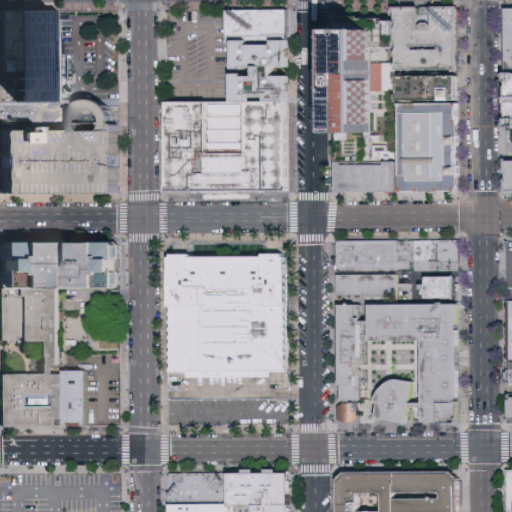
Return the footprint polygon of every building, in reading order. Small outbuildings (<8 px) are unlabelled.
[(290,41),(228,43),(229,11),(290,10),(290,41)] [(18,73),(0,73),(0,12),(17,12),(18,73)] [(20,105),(19,13),(59,13),(60,81),(54,81),(54,104),(20,105)] [(464,50),(464,77),(413,77),(403,77),(403,51),(403,16),(413,15),(449,15),(456,19),(461,22),(464,29),(464,50)] [(338,16),(338,130),(380,130),(380,16),(338,16)] [(0,130),(0,196),(121,196),(121,128),(116,128),(115,116),(107,104),(94,98),(81,100),(70,114),(70,130),(0,130)] [(170,196),(171,110),(292,110),(292,195),(170,196)] [(396,133),(397,162),(354,162),(346,162),(346,134),(353,134),(396,133)] [(464,271),(405,272),(405,244),(463,243),(464,271)] [(2,244),(128,244),(128,290),(62,290),(3,290),(2,244)] [(405,272),(343,273),(342,245),(405,244),(405,272)] [(176,258),(294,258),(294,373),(176,373),(176,258)] [(435,275),(435,296),(463,295),(462,274),(435,275)] [(343,275),(343,295),(401,295),(401,275),(343,275)] [(3,375),(43,375),(43,343),(3,343),(3,290),(62,290),(64,365),(58,365),(58,375),(69,375),(69,370),(90,370),(90,428),(3,428),(3,375)] [(400,294),(365,294),(365,316),(378,316),(379,301),(400,301),(400,294)] [(345,305),(364,305),(364,321),(369,321),(370,380),(370,388),(370,402),(345,402),(345,305)] [(374,342),(374,305),(465,305),(466,424),(429,424),(429,341),(374,342)] [(382,418),(382,408),(382,397),(390,386),(400,381),(421,386),(414,424),(382,418)] [(341,401),(340,418),(359,419),(360,409),(356,409),(356,401),(341,401)] [(343,511),(343,479),(351,472),(454,472),(460,479),(460,511),(343,511)] [(237,511),(299,511),(299,473),(237,473),(237,511)] [(171,505),(171,475),(231,475),(231,504),(171,505)]
